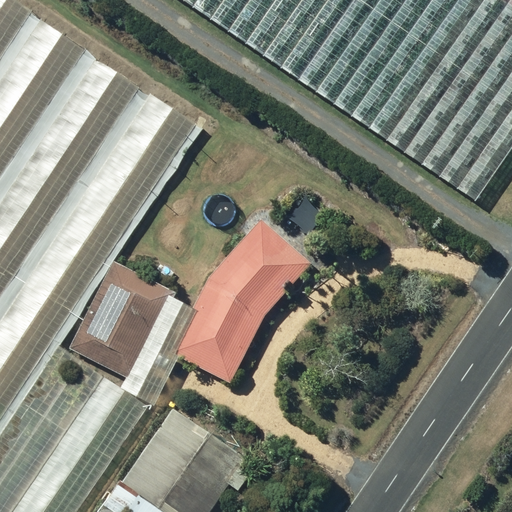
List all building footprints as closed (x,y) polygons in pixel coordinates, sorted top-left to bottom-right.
[(0,0),(0,511),(83,511),(152,410),(59,348),(204,133),(5,0),(0,0)] [(511,156),(511,0),(183,0),(479,204),(511,156)] [(176,352),(235,382),(270,314),(317,260),(264,222),(214,277),(176,352)] [(177,298),(117,265),(73,346),(133,378),(177,298)] [(176,409),(99,511),(213,511),(250,463),(176,409)]
